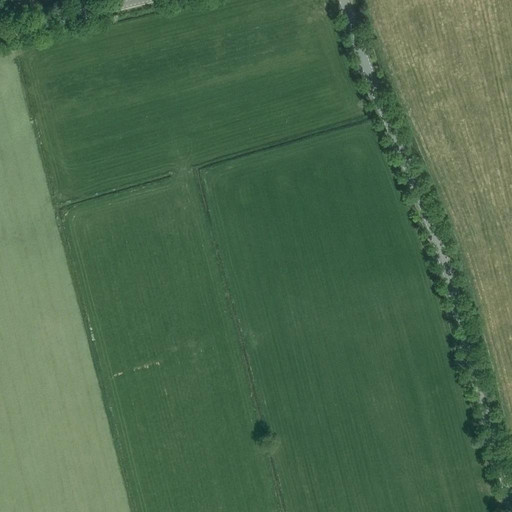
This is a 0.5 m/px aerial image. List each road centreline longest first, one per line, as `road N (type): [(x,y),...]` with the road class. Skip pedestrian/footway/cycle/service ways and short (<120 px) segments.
road 1 (tertiary): [(511,511),(452,290),(343,0)]
road 2 (tertiary): [(0,33),(141,0)]
